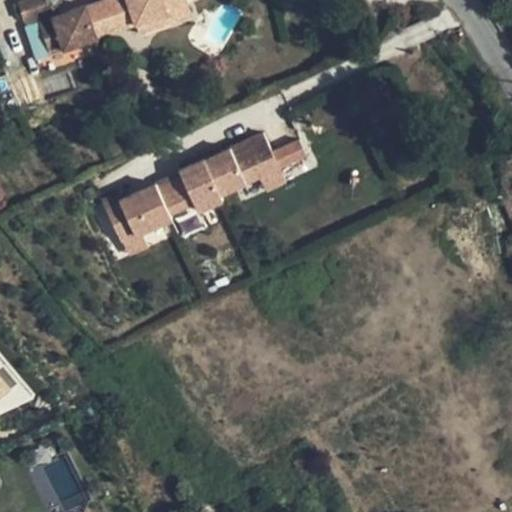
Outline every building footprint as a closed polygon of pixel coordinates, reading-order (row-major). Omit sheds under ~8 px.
[(25,0),(17,3),(23,22),(52,12),(47,0),(25,0)] [(104,0),(103,0),(87,6),(97,37),(115,31),(104,0)] [(104,0),(115,31),(136,24),(167,13),(170,23),(191,15),(186,0),(104,0)] [(87,6),(87,5),(39,22),(47,46),(61,40),(65,50),(97,39),(97,37),(87,6)] [(136,24),(140,34),(170,23),(167,13),(136,24)] [(61,40),(47,46),(50,55),(65,50),(61,40)] [(229,141),(204,153),(223,194),(262,176),(280,167),(272,150),(263,131),(231,146),(229,141)] [(422,132),(404,141),(410,152),(428,143),(422,132)] [(272,150),(280,167),(306,155),(298,138),(272,150)] [(433,157),(433,153),(431,151),(428,148),(425,148),(422,148),(418,149),(416,152),(415,155),(415,159),(416,162),(419,164),(422,166),(425,166),(428,165),(431,163),(433,160),(433,157)] [(204,153),(179,164),(181,169),(158,180),(175,216),(198,205),(200,210),(225,198),(223,194),(204,153)] [(268,189),(286,181),(280,167),(262,176),(268,189)] [(101,201),(120,241),(123,240),(141,232),(175,216),(158,180),(156,175),(117,193),(116,191),(103,197),(104,199),(101,201)] [(129,254),(147,245),(141,232),(123,240),(129,254)] [(0,397),(15,384),(0,366),(0,397)]
